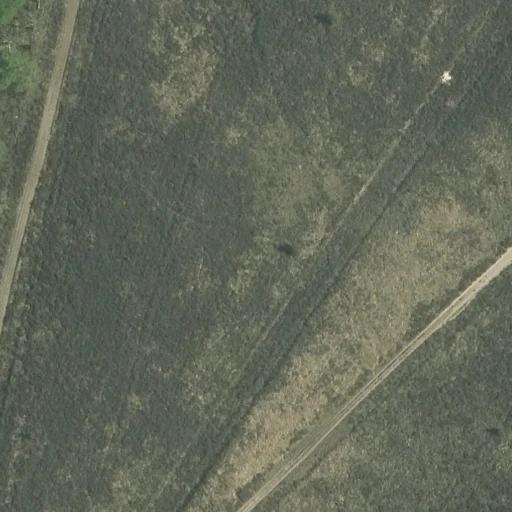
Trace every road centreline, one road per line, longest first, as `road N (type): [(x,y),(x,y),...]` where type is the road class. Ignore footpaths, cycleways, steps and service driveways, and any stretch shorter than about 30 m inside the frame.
road 1 (track): [(511,254),(242,511)]
road 2 (unknown): [(75,0),(0,323)]
